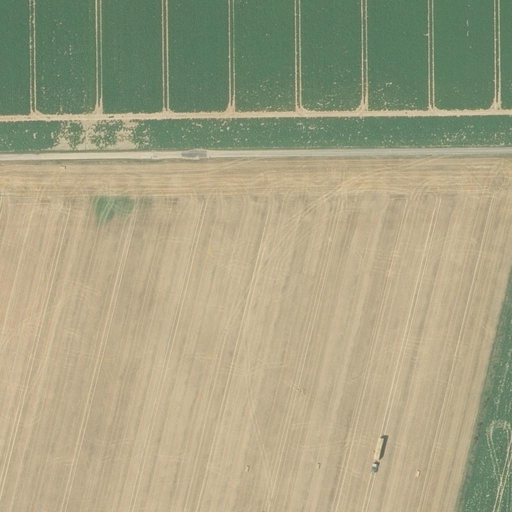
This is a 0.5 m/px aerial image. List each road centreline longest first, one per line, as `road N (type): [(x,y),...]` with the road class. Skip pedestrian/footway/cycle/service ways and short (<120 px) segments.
road 1 (unclassified): [(511,150),(0,157)]
road 2 (track): [(511,287),(458,511)]
